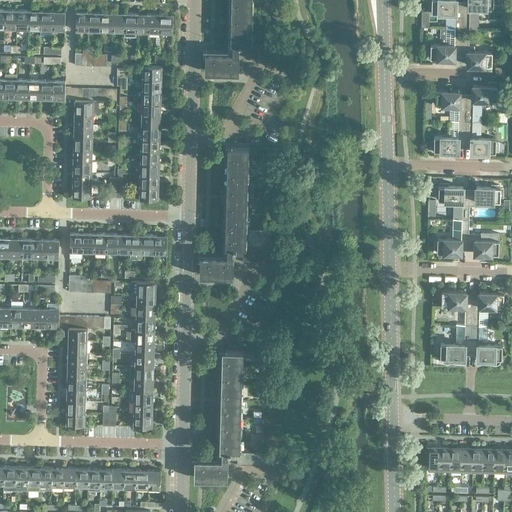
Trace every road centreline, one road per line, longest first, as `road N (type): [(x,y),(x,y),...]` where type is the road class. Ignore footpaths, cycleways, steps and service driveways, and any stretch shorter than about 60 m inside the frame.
road 1 (unclassified): [(182,445),(189,218)]
road 2 (unclassified): [(189,218),(195,0)]
road 3 (unclassified): [(393,418),(392,272)]
road 4 (residential): [(39,441),(182,445)]
road 5 (residential): [(49,215),(189,218)]
road 6 (unclassified): [(0,123),(49,125),(49,215)]
road 7 (residential): [(39,441),(42,351),(0,350)]
road 8 (residential): [(389,164),(511,166)]
road 9 (residential): [(392,272),(511,273)]
